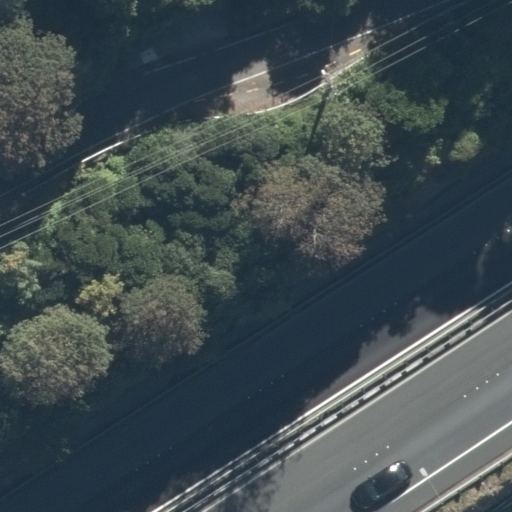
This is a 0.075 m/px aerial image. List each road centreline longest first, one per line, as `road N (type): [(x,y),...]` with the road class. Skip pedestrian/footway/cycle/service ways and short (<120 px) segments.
road 1 (trunk): [(59,511),(511,214)]
road 2 (residential): [(0,162),(390,0)]
road 3 (trunk): [(511,362),(279,511)]
